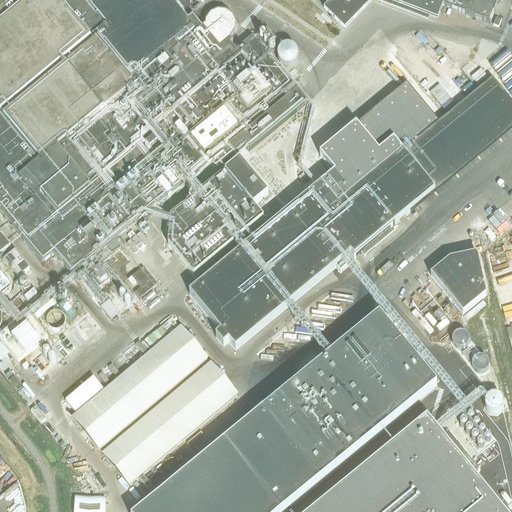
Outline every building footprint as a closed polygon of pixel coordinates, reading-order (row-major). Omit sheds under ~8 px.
[(0,0),(0,21),(1,24),(0,24),(0,112),(9,124),(99,50),(58,0),(0,0)] [(166,98),(91,6),(85,0),(58,0),(99,50),(9,124),(60,185),(166,98)] [(166,98),(206,65),(178,30),(189,21),(171,0),(98,0),(91,6),(166,98)] [(292,0),(293,0),(332,0),(334,2),(331,6),(327,10),(336,18),(345,27),(359,12),(371,0),(382,0),(401,7),(429,18),(429,16),(430,15),(434,16),(438,18),(440,12),(442,6),(443,7),(445,7),(459,13),(472,18),(481,21),(490,25),(490,24),(496,9),(498,0),(292,0)] [(193,17),(189,21),(178,30),(206,65),(213,72),(237,52),(230,45),(233,43),(231,40),(236,34),(236,26),(233,18),(226,14),(218,13),(211,16),(206,23),(206,26),(202,29),(193,17)] [(493,26),(499,28),(501,20),(496,18),(493,26)] [(60,185),(110,246),(111,245),(250,130),(297,92),(292,86),(253,39),(237,52),(213,72),(206,65),(166,98),(60,185)] [(511,103),(492,80),(338,207),(321,187),(295,208),(189,296),(220,335),(215,339),(222,349),(228,344),(235,353),(346,260),(350,257),(354,261),(410,214),(411,215),(511,132),(511,103)] [(42,264),(54,255),(72,277),(79,272),(110,246),(60,185),(9,124),(0,112),(0,213),(24,242),(42,264)] [(194,277),(264,219),(254,207),(268,195),(240,161),(226,173),(171,219),(168,246),(194,277)] [(1,236),(0,236),(0,255),(10,247),(1,236)] [(15,253),(4,262),(19,280),(30,271),(15,253)] [(450,261),(431,277),(463,316),(486,297),(477,255),(450,261)] [(181,264),(174,267),(179,275),(185,272),(181,264)] [(144,268),(128,282),(133,287),(136,284),(141,289),(136,293),(135,294),(141,300),(158,285),(144,268)] [(28,314),(0,335),(0,337),(21,364),(37,352),(45,345),(50,342),(28,314)] [(284,511),(437,387),(430,379),(379,317),(140,511),(284,511)] [(100,451),(207,361),(180,329),(106,391),(81,412),(73,419),(100,451)] [(450,338),(450,342),(451,345),(454,347),(457,349),(460,349),(464,348),(466,346),(468,343),(469,340),(469,337),(468,334),(465,331),(462,330),(459,329),(455,330),(453,332),(451,335),(450,338)] [(51,342),(59,351),(66,344),(58,335),(51,342)] [(127,355),(132,361),(147,349),(141,342),(127,355)] [(1,344),(0,344),(0,363),(10,355),(1,344)] [(61,364),(45,345),(37,352),(53,371),(61,364)] [(470,360),(470,363),(472,366),(474,369),(477,370),(481,370),(484,370),(487,368),(489,365),(490,361),(490,358),(488,355),(486,352),(483,351),(479,351),(476,352),(473,353),(471,356),(470,360)] [(130,487),(238,397),(211,365),(103,455),(130,487)] [(14,377),(9,381),(18,392),(23,388),(14,377)] [(70,400),(81,412),(106,391),(95,379),(70,400)] [(484,404),(484,408),(485,411),(488,413),(491,415),(494,415),(498,414),(501,412),(503,410),(504,406),(503,403),(502,400),(499,397),(496,396),(493,395),(490,396),(487,398),(485,401),(484,404)] [(36,408),(32,412),(42,423),(46,420),(36,408)] [(425,424),(319,511),(500,511),(430,429),(425,424)] [(104,511),(106,499),(74,496),(72,511),(104,511)]
